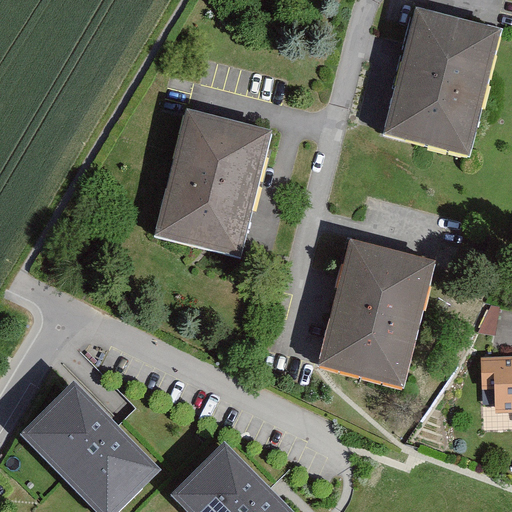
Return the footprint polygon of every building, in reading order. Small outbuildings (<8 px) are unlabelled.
[(502,27),(415,5),(383,133),(470,154),(502,27)] [(272,128),(187,107),(156,234),(241,255),(272,128)] [(436,257),(350,236),(318,365),(404,386),(436,257)] [(491,305),(478,333),(496,336),(500,307),(491,305)] [(511,353),(481,354),(482,389),(495,389),(496,413),(511,412),(511,353)] [(75,378),(21,431),(99,511),(116,511),(162,467),(75,378)] [(296,511),(226,439),(171,493),(189,511),(296,511)]
